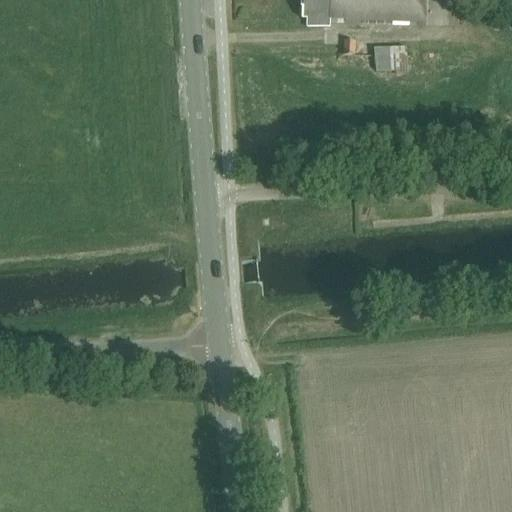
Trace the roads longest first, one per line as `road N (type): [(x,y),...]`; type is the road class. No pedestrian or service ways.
road 1 (unclassified): [(511,193),(205,196)]
road 2 (residential): [(218,346),(0,349)]
road 3 (secondary): [(205,196),(191,0)]
road 4 (secondary): [(239,511),(218,346)]
road 5 (secondary): [(218,346),(205,196)]
